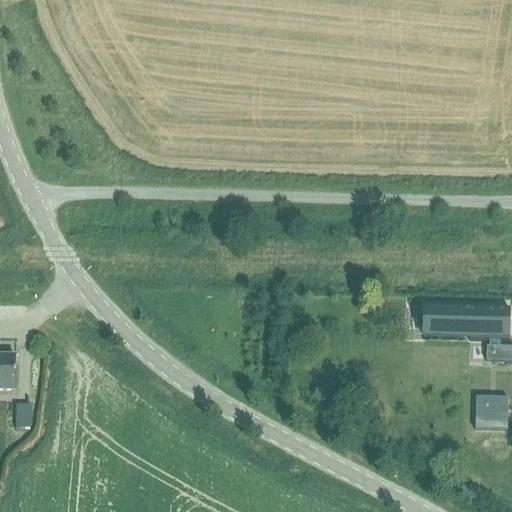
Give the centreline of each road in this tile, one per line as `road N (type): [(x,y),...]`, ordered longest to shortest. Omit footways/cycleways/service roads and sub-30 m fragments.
road 1 (tertiary): [(420,511),(175,378),(80,285),(28,194)]
road 2 (unclassified): [(28,194),(511,203)]
